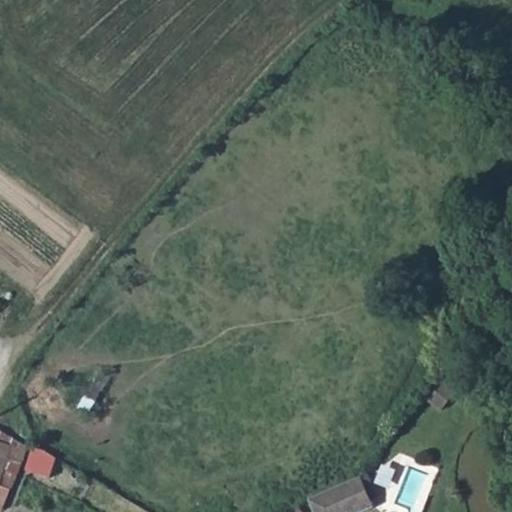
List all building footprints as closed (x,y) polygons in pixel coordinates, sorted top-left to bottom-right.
[(441,382),(426,399),(440,412),(455,394),(441,382)] [(0,430),(0,484),(11,489),(28,447),(0,430)] [(34,444),(27,470),(37,473),(44,449),(34,444)] [(44,449),(37,473),(50,477),(56,457),(44,449)] [(362,476),(308,499),(313,511),(362,511),(375,507),(368,490),(374,487),(369,476),(363,479),(362,476)] [(0,511),(1,511),(11,489),(0,484),(0,511)]
